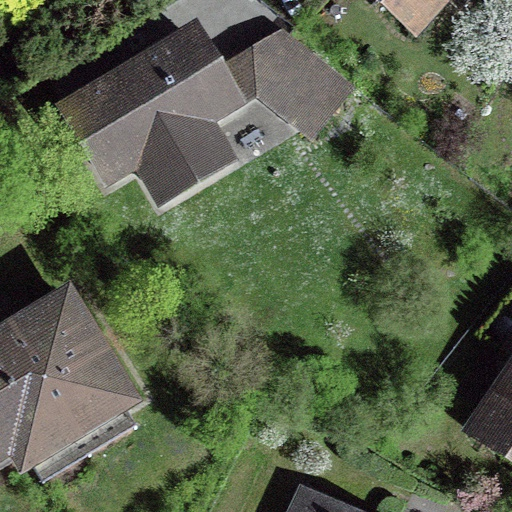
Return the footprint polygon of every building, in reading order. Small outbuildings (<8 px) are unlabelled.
[(380,0),(415,30),(441,0),(380,0)] [(260,63),(327,116),(347,91),(280,38),(260,63)] [(140,161),(162,199),(223,163),(200,125),(232,106),(216,79),(193,40),(154,64),(150,58),(124,73),(127,79),(69,114),(108,180),(140,161)] [(311,135),(327,116),(260,63),(253,57),(216,79),(232,106),(256,91),(311,135)] [(0,392),(0,416),(18,446),(12,450),(23,468),(29,465),(124,408),(130,404),(67,300),(0,340),(0,383),(4,390),(0,392)] [(0,456),(12,450),(18,446),(0,416),(0,392),(4,390),(0,383),(0,456)] [(511,461),(511,384),(476,437),(511,461)] [(124,408),(29,465),(42,486),(136,429),(124,408)] [(350,511),(304,490),(293,511),(350,511)]
